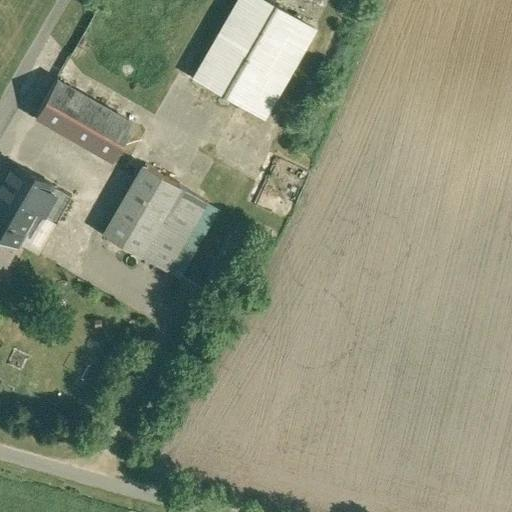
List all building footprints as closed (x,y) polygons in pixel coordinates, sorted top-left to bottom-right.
[(266,0),(237,0),(194,75),(263,115),(314,28),(266,0)] [(132,123),(57,80),(37,114),(112,158),(132,123)] [(146,131),(132,123),(112,158),(126,166),(146,131)] [(56,187),(15,163),(0,188),(0,216),(25,231),(29,234),(56,187)] [(146,165),(105,234),(140,254),(180,185),(146,165)] [(180,185),(140,254),(166,269),(206,200),(180,185)] [(25,231),(0,216),(0,273),(0,274),(25,231)]
